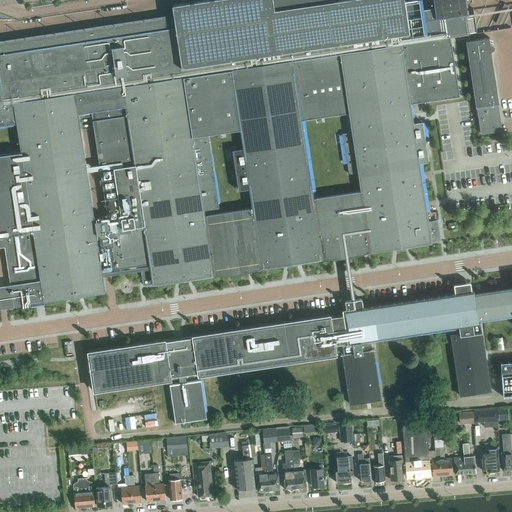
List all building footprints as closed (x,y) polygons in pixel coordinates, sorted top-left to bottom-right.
[(0,307),(0,305),(0,246),(5,245),(6,248),(6,251),(12,285),(14,284),(14,286),(15,290),(13,290),(12,290),(5,292),(7,306),(14,305),(16,305),(35,302),(43,301),(44,301),(44,300),(67,297),(69,296),(71,300),(70,300),(70,301),(71,300),(72,300),(73,299),(74,299),(75,299),(76,299),(77,299),(78,299),(79,299),(80,299),(79,299),(79,295),(82,294),(104,291),(77,113),(91,111),(92,118),(92,120),(97,148),(98,160),(99,161),(100,169),(103,192),(105,200),(115,269),(137,265),(140,265),(143,284),(153,283),(153,284),(176,280),(179,280),(180,283),(180,284),(181,283),(182,283),(183,283),(184,282),(185,282),(186,282),(187,282),(188,283),(189,282),(188,282),(188,278),(190,278),(191,278),(213,275),(213,274),(215,274),(223,272),(252,268),(262,266),(262,267),(285,264),(287,263),(289,266),(288,267),(289,267),(290,266),(291,266),(292,266),(293,266),(295,266),(296,266),(297,266),(296,265),(296,262),(298,262),(299,261),(321,258),(322,258),(322,257),(332,256),(336,255),(337,255),(361,251),(370,250),(393,247),(394,247),(395,246),(397,250),(396,250),(397,251),(397,250),(398,250),(399,250),(400,249),(401,249),(402,249),(403,249),(404,249),(405,249),(405,245),(407,245),(430,241),(430,240),(440,239),(438,226),(437,220),(437,219),(427,221),(426,211),(424,202),(421,182),(420,172),(418,162),(428,161),(422,121),(412,122),(411,116),(409,103),(414,103),(414,102),(420,102),(459,96),(452,54),(452,49),(451,46),(450,37),(451,37),(469,34),(464,0),(432,0),(434,8),(423,10),(427,39),(410,42),(409,32),(408,32),(407,23),(419,21),(416,0),(404,2),(403,0),(335,0),(333,0),(332,0),(204,0),(172,5),(174,18),(0,43),(0,307)] [(497,104),(499,103),(497,103),(487,38),(489,38),(489,37),(465,41),(465,42),(467,42),(477,106),(475,106),(475,107),(477,107),(480,125),(481,133),(501,130),(497,104)] [(428,329),(428,330),(429,330),(429,329),(435,328),(435,329),(436,329),(436,328),(443,327),(443,328),(444,328),(444,327),(450,326),(450,327),(451,326),(458,325),(459,333),(451,334),(460,395),(491,391),(481,330),(479,330),(478,319),(511,313),(511,288),(474,294),(474,291),(473,291),(473,292),(472,292),(470,280),(453,283),(455,294),(454,295),(454,294),(453,294),(453,295),(447,296),(447,295),(446,295),(446,296),(439,297),(439,296),(438,296),(438,297),(431,298),(431,297),(430,297),(431,298),(424,299),(424,298),(423,298),(423,299),(417,300),(416,300),(409,301),(402,302),(401,302),(401,303),(394,304),(394,303),(393,303),(394,304),(387,305),(387,304),(386,304),(386,305),(380,306),(380,305),(379,305),(379,306),(372,307),(372,306),(371,306),(371,307),(365,308),(365,307),(364,308),(363,308),(361,299),(355,300),(355,301),(351,301),(351,300),(345,301),(346,311),(345,311),(344,311),(345,316),(330,318),(329,316),(328,316),(193,336),(89,352),(95,390),(170,379),(170,377),(179,375),(180,383),(171,384),(176,423),(206,418),(201,380),(185,382),(184,377),(194,375),(194,373),(198,372),(199,375),(334,354),(334,355),(335,355),(335,352),(342,351),(350,403),(380,399),(372,346),(371,346),(369,338),(376,337),(376,338),(377,338),(377,337),(383,336),(384,336),(391,335),(392,335),(398,334),(399,334),(405,333),(406,333),(413,332),(414,332),(414,331),(420,330),(420,331),(421,331),(421,330),(428,329)] [(410,371),(416,379),(427,371),(420,363),(410,371)] [(511,363),(501,364),(501,363),(500,363),(503,395),(504,395),(504,394),(511,393),(511,363)] [(498,421),(497,408),(473,410),(474,422),(477,422),(484,421),(484,422),(498,421)] [(474,422),(473,410),(459,412),(460,424),(474,422)] [(425,418),(401,420),(402,432),(406,478),(430,476),(425,418)] [(353,441),(352,423),(339,424),(340,441),(353,441)] [(303,427),(304,434),(316,433),(315,425),(303,427)] [(292,428),(293,437),(303,436),(302,427),(292,428)] [(289,428),(276,429),(277,441),(290,440),(289,428)] [(277,441),(276,429),(263,430),(264,442),(277,441)] [(259,440),(258,430),(250,430),(251,440),(259,440)] [(221,447),(220,433),(209,434),(210,448),(221,447)] [(228,446),(227,433),(220,433),(221,447),(228,446)] [(511,469),(511,461),(510,433),(502,434),(503,447),(504,447),(504,451),(501,452),(502,470),(511,469)] [(187,448),(186,436),(166,438),(167,450),(187,448)] [(313,438),(313,445),(321,445),(321,437),(313,438)] [(439,455),(438,439),(434,440),(436,459),(431,459),(433,475),(441,475),(439,455)] [(443,439),(438,439),(439,455),(441,475),(453,474),(451,457),(444,458),(443,439)] [(137,442),(126,442),(127,450),(137,450),(137,442)] [(455,474),(475,472),(474,456),(469,456),(468,443),(462,444),(464,456),(454,457),(455,474)] [(237,489),(255,487),(251,444),(242,445),(243,459),(234,460),(237,489)] [(92,453),(91,445),(80,446),(81,454),(92,453)] [(480,450),(482,470),(488,470),(488,471),(489,471),(489,472),(494,472),(494,471),(499,470),(497,448),(486,449),(486,450),(480,450)] [(284,488),(295,487),(292,458),(292,451),(292,450),(286,450),(287,465),(283,465),(283,471),(284,488)] [(292,458),(295,487),(306,486),(305,469),(299,470),(298,463),(300,463),(299,458),(299,450),(292,451),(292,458)] [(404,478),(402,455),(399,455),(398,450),(392,450),(392,455),(388,456),(391,479),(404,478)] [(382,452),(378,453),(379,465),(373,465),(374,481),(385,480),(382,452)] [(279,489),(278,472),(272,472),(272,468),(272,467),(271,453),(265,454),(266,465),(268,490),(279,489)] [(266,465),(265,454),(260,454),(262,467),(255,468),(258,491),(268,490),(266,465)] [(370,480),(371,480),(370,463),(364,463),(363,454),(358,454),(360,480),(364,480),(365,480),(366,481),(369,481),(370,480)] [(338,470),(335,471),(336,482),(345,481),(345,483),(350,483),(350,481),(351,481),(350,474),(353,474),(352,456),(337,457),(338,470)] [(210,488),(212,488),(209,461),(192,463),(194,484),(197,483),(198,496),(211,495),(210,488)] [(180,479),(179,473),(178,466),(169,467),(170,480),(168,480),(170,499),(182,498),(180,479)] [(312,486),(323,485),(322,468),(311,469),(312,486)] [(96,487),(98,506),(112,504),(111,486),(110,486),(110,484),(117,483),(116,472),(104,473),(106,486),(96,487)] [(158,472),(154,473),(156,500),(165,499),(164,483),(159,483),(158,472)] [(156,500),(154,473),(144,474),(147,501),(156,500)] [(132,503),(129,475),(124,476),(125,487),(121,487),(122,503),(132,503)] [(134,475),(129,475),(132,503),(141,502),(139,485),(135,486),(134,475)] [(93,482),(88,483),(87,478),(78,478),(78,484),(73,484),(75,508),(95,506),(93,482)]
